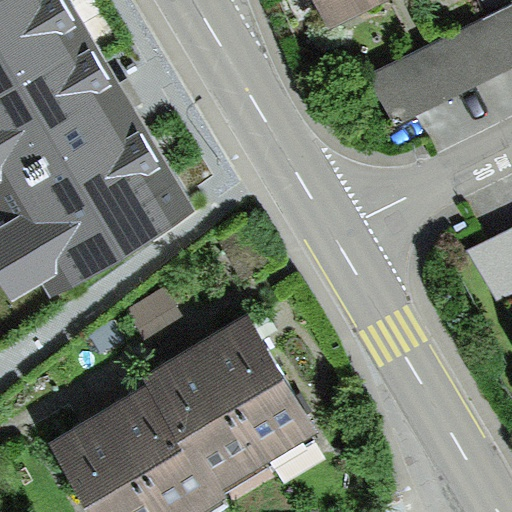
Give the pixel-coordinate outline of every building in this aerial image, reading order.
[(71,0),(0,0),(0,212),(8,225),(0,229),(0,274),(14,298),(43,281),(53,297),(198,210),(127,93),(71,0)] [(384,0),(318,0),(331,26),(384,0)] [(511,1),(368,73),(393,125),(511,66),(511,1)] [(511,227),(470,248),(496,300),(511,292),(511,227)] [(87,419),(60,434),(105,511),(189,511),(228,490),(220,477),(314,422),(249,309),(217,327),(178,350),(148,367),(155,379),(128,395),(87,419)]
